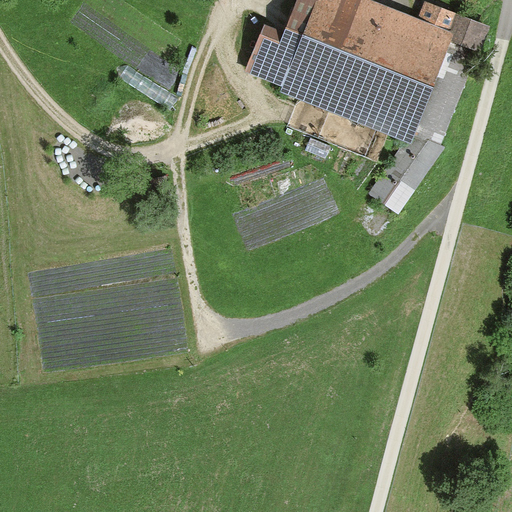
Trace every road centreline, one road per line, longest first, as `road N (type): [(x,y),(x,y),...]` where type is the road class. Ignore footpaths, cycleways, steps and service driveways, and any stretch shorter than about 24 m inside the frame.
road 1 (track): [(180,139),(196,300),(208,325),(223,331),(290,316),(353,285),(459,199)]
road 2 (track): [(0,44),(48,107),(79,131),(119,152),(151,154),(180,139),(206,46),(233,0)]
